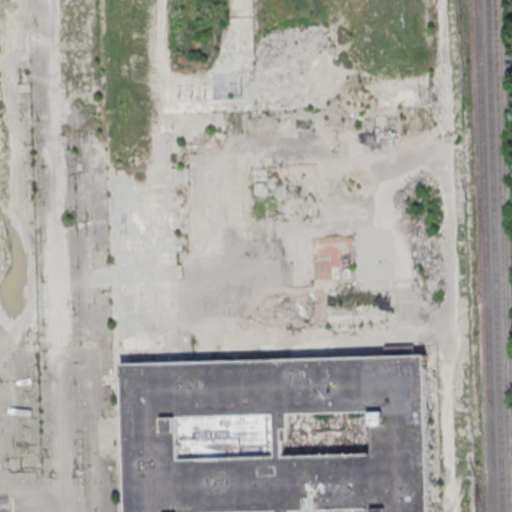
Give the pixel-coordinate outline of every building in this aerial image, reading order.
[(312,279),(342,279),(342,238),(312,238),(312,279)] [(430,511),(426,354),(371,356),(373,411),(374,453),(376,508),(376,511),(430,511)] [(371,356),(178,361),(179,417),(276,414),(289,413),(373,411),(371,356)] [(127,511),(122,362),(178,361),(179,417),(180,460),(181,511),(127,511)] [(277,456),(276,414),(289,413),(290,440),(283,440),(283,456),(277,456)] [(277,456),(276,414),(179,417),(180,460),(277,456)] [(181,511),(278,510),(292,510),(376,508),(374,453),(283,456),(277,456),(180,460),(181,511)]
